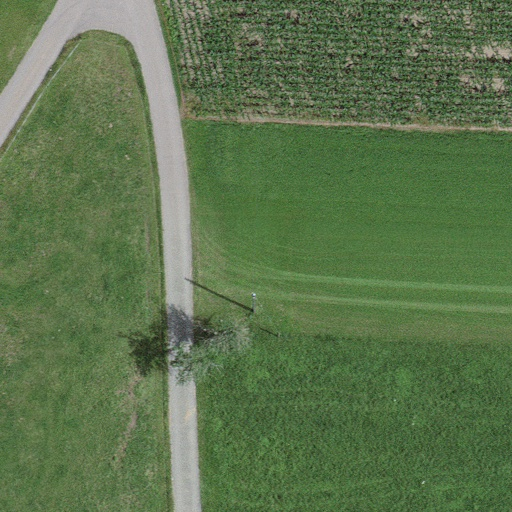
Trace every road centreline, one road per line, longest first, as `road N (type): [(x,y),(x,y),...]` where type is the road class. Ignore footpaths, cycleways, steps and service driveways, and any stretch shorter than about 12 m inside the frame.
road 1 (track): [(133,0),(163,111),(178,215),(185,511)]
road 2 (track): [(0,129),(80,0)]
